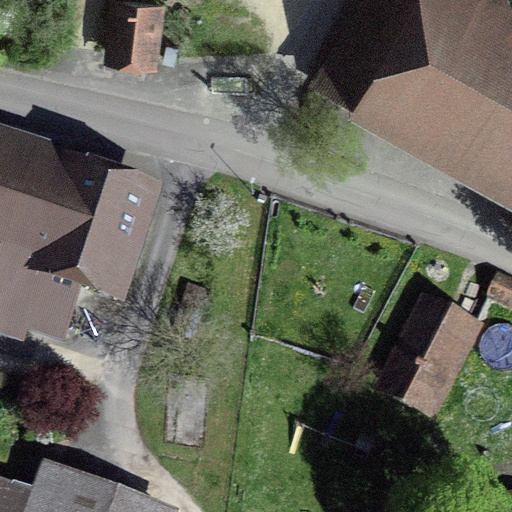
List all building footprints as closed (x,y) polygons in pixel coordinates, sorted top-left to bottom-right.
[(109,53),(153,58),(159,6),(115,0),(109,53)] [(511,5),(509,11),(490,0),(365,0),(324,66),(329,69),(331,65),(511,165),(511,5)] [(0,327),(23,335),(40,287),(36,285),(41,270),(115,296),(147,201),(0,151),(0,327)] [(389,391),(432,413),(474,333),(421,306),(390,365),(398,370),(389,391)] [(155,511),(49,472),(39,500),(0,485),(0,511),(155,511)]
